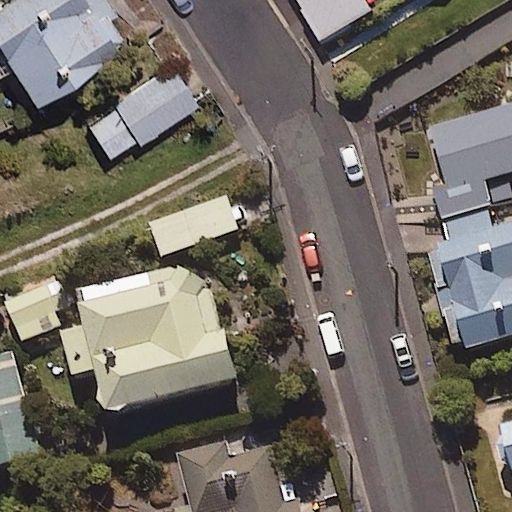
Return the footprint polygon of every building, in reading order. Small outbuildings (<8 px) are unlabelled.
[(129,44),(98,0),(8,0),(0,6),(0,75),(11,67),(37,106),(129,44)] [(376,20),(365,0),(299,0),(324,48),(376,20)] [(88,124),(111,155),(140,134),(144,141),(198,103),(170,64),(88,124)] [(511,183),(511,114),(428,137),(460,252),(441,257),(470,362),(511,350),(511,234),(502,237),(489,190),(511,183)] [(243,236),(230,202),(156,230),(168,263),(243,236)] [(210,277),(187,284),(185,277),(84,306),(93,335),(69,343),(84,393),(105,386),(118,431),(244,394),(210,277)] [(60,317),(74,313),(62,279),(8,298),(26,351),(67,336),(60,317)] [(0,478),(48,464),(14,354),(0,358),(0,478)] [(317,511),(315,511),(304,511),(299,491),(287,495),(277,460),(241,470),(237,455),(187,468),(199,511),(317,511)]
